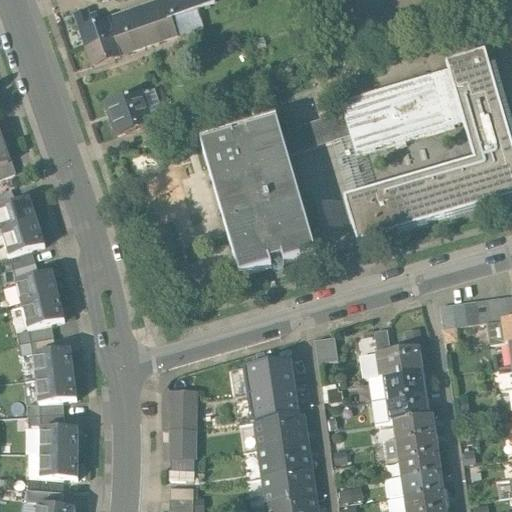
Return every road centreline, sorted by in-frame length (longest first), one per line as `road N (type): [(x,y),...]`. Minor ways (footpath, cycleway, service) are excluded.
road 1 (tertiary): [(13,0),(98,253),(120,370)]
road 2 (residential): [(423,282),(464,511)]
road 3 (residential): [(301,321),(332,511)]
road 4 (residential): [(120,370),(301,321)]
road 5 (tertiary): [(120,370),(124,511)]
road 6 (residential): [(301,321),(423,282)]
